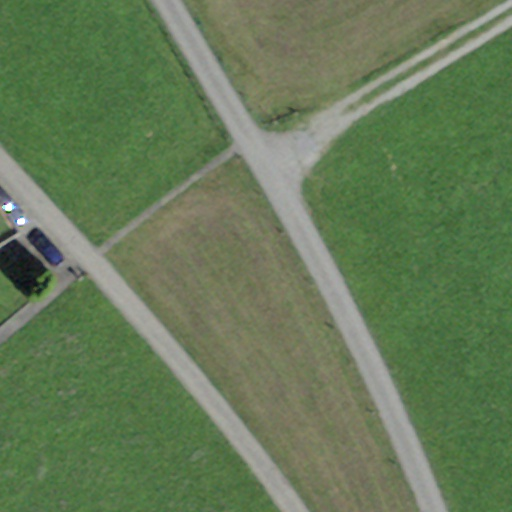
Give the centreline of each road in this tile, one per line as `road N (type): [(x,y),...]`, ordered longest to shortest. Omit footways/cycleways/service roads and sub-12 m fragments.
road 1 (unclassified): [(171,0),(395,421),(429,511)]
road 2 (track): [(511,3),(266,168)]
